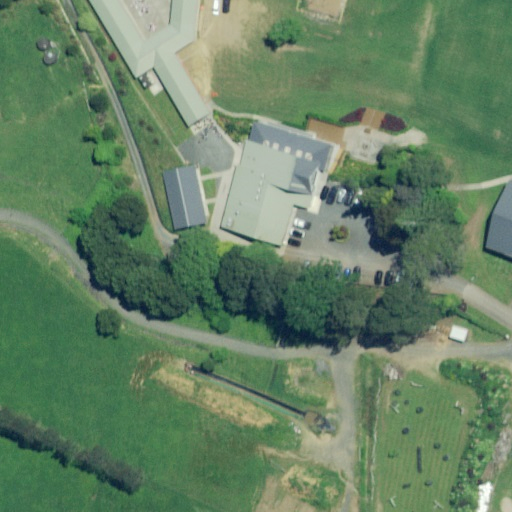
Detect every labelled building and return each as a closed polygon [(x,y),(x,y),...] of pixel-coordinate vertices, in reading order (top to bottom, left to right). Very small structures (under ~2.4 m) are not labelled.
[(147,66),(185,128),(206,115),(172,56),(191,44),(196,0),(169,0),(167,23),(139,39),(112,0),(82,0),(131,76),(147,66)] [(170,111),(148,73),(138,79),(161,116),(170,111)] [(253,120),(217,227),(279,248),(293,205),(309,210),(330,146),(253,120)] [(203,223),(192,165),(155,172),(165,230),(203,223)] [(511,180),(486,245),(511,255),(511,180)] [(472,331),(457,326),(454,337),(469,342),(472,331)]
